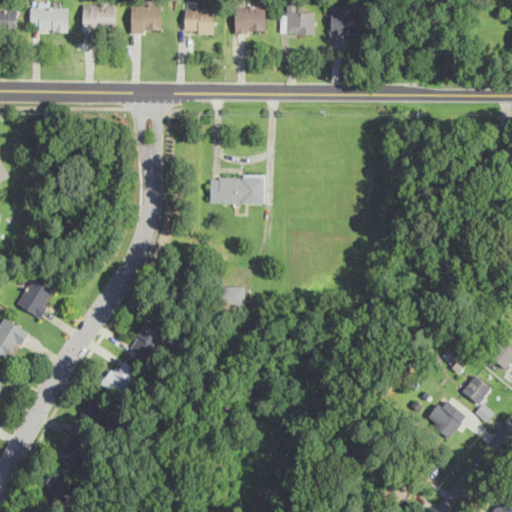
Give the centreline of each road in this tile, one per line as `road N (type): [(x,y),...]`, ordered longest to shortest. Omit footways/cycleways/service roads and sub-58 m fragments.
road 1 (residential): [(511,91),(0,87)]
road 2 (residential): [(152,90),(152,200),(137,255),(61,366),(0,481)]
